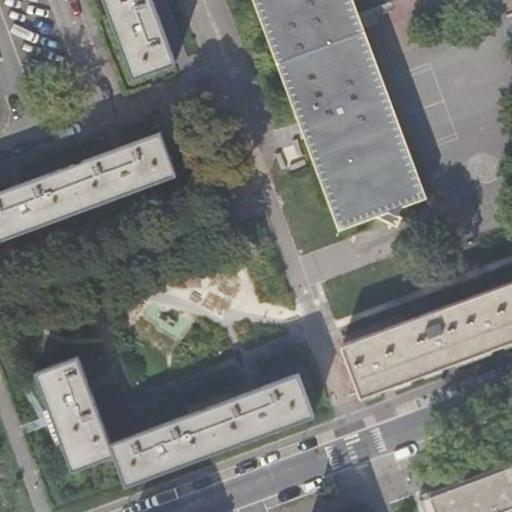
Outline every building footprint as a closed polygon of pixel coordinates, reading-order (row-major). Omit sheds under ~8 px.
[(101,0),(130,76),(173,60),(150,0),(101,0)] [(253,0),(340,228),(427,195),(372,51),(352,0),(253,0)] [(168,149),(188,142),(182,127),(163,134),(168,149)] [(155,137),(0,193),(0,239),(170,177),(155,137)] [(511,282),(342,343),(361,395),(511,339),(511,282)] [(77,355),(35,371),(72,469),(115,452),(127,482),(313,411),(298,370),(110,441),(77,355)] [(511,511),(511,454),(429,484),(400,495),(406,511),(511,511)]
